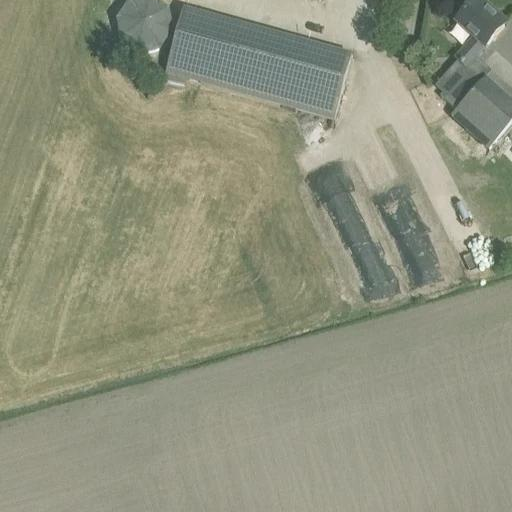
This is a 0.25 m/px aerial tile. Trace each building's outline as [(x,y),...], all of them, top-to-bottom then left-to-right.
[(153,0),(143,0),(130,3),(117,22),(121,43),(140,56),(162,51),(174,32),(170,11),(153,0)] [(485,49),(491,42),(504,27),(488,12),(489,10),(477,0),(475,0),(456,22),(474,39),(456,60),(466,69),(485,48),(485,49)] [(352,56),(185,10),(165,76),(335,124),(352,56)] [(406,35),(395,36),(397,48),(408,46),(406,35)] [(511,125),(511,112),(464,73),(446,93),(462,106),(450,118),(489,153),(511,125)] [(181,104),(187,85),(164,78),(158,97),(181,104)]
